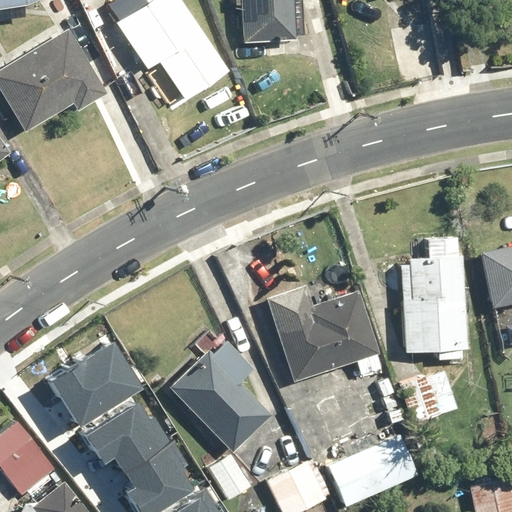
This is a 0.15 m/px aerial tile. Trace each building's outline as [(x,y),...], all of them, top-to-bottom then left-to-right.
[(220,76),(168,0),(151,0),(106,31),(163,115),(220,76)] [(210,0),(213,45),(285,41),(282,0),(210,0)] [(97,93),(54,31),(0,67),(0,110),(23,144),(97,93)] [(0,153),(0,171),(8,166),(0,153)] [(511,244),(475,252),(485,307),(511,301),(511,244)] [(454,253),(394,256),(399,350),(460,347),(454,253)] [(344,271),(258,300),(285,377),(370,349),(344,271)] [(51,377),(81,424),(142,387),(112,339),(51,377)] [(199,350),(159,387),(221,452),(261,415),(199,350)] [(394,382),(407,421),(450,407),(438,368),(394,382)] [(86,434),(104,462),(116,455),(128,473),(174,444),(156,415),(150,419),(138,401),(86,434)] [(338,505),(410,475),(392,432),(319,463),(338,505)] [(0,450),(0,477),(15,493),(42,466),(14,437),(0,450)] [(139,491),(128,498),(136,511),(170,511),(198,494),(186,475),(192,471),(174,444),(128,473),(139,491)] [(203,470),(219,499),(240,488),(223,459),(203,470)] [(284,511),(315,497),(299,463),(263,481),(278,511),(284,511)] [(466,478),(470,511),(510,511),(505,473),(466,478)] [(78,511),(53,480),(21,506),(26,511),(78,511)] [(209,511),(201,499),(180,511),(209,511)]
